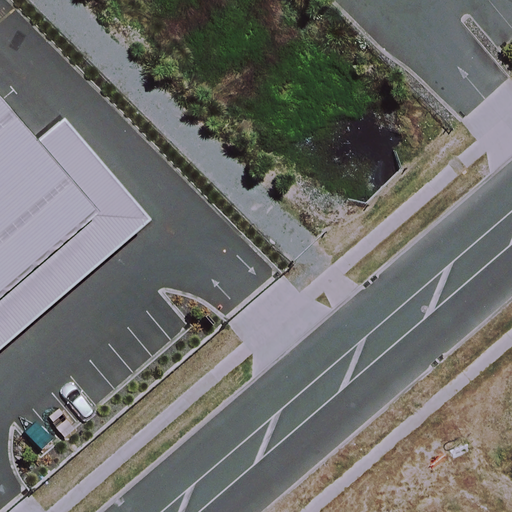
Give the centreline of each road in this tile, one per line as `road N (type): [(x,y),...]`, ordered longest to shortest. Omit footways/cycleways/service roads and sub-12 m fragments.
road 1 (unclassified): [(197,511),(511,233)]
road 2 (unknown): [(511,174),(399,41),(394,27),(405,0)]
road 3 (unknown): [(376,353),(511,499)]
